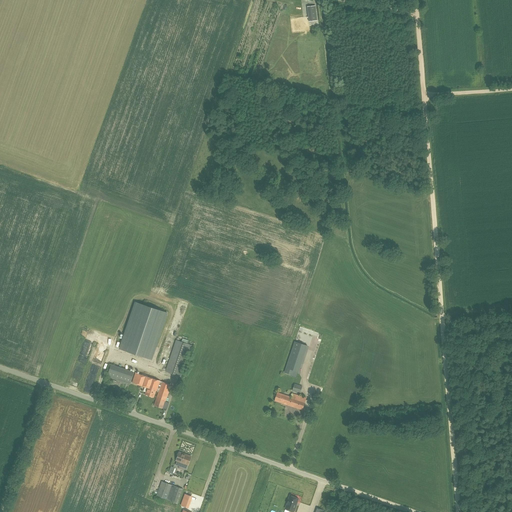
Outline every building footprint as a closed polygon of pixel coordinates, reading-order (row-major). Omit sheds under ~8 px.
[(315,6),(307,6),(309,21),(317,20),(315,6)] [(167,313),(135,302),(119,348),(152,360),(167,313)] [(166,371),(179,376),(181,376),(191,345),(188,344),(189,340),(183,338),(182,342),(176,340),(166,371)] [(286,368),(299,372),(307,346),(295,342),(286,368)] [(134,371),(111,363),(107,375),(129,383),(134,371)] [(160,381),(135,373),(132,382),(148,387),(145,394),(153,397),(156,390),(157,390),(160,381)] [(160,381),(157,390),(159,391),(154,405),(163,408),(171,385),(160,381)] [(300,393),(302,386),(294,383),(292,391),(300,393)] [(302,410),(306,398),(292,393),(291,397),(277,393),(275,401),(302,410)] [(188,466),(192,456),(179,451),(175,461),(188,466)] [(177,504),(183,489),(162,481),(157,496),(170,501),(177,504)] [(180,505),(188,508),(193,497),(185,494),(180,505)] [(294,511),(296,505),(298,498),(290,496),(289,498),(286,507),(290,508),(289,510),(293,511),(294,511)]
